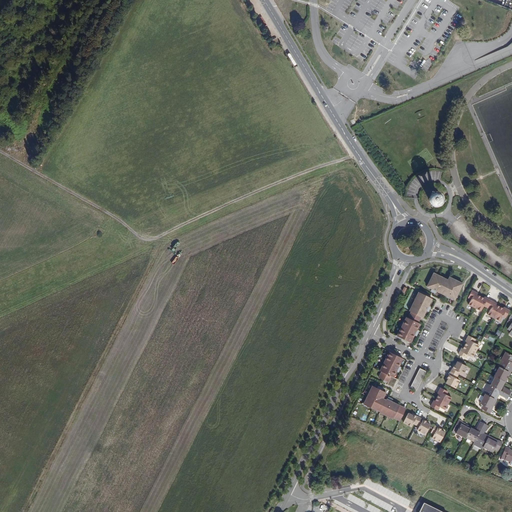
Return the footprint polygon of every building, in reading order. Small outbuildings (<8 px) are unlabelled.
[(448,296),(447,298),(456,303),(464,287),(450,280),(449,283),(435,276),(428,289),(433,292),(432,294),(436,296),(437,294),(443,296),(444,294),(448,296)] [(470,307),(476,310),(482,299),(479,298),(476,296),(476,295),(473,293),(469,300),(472,302),(470,307)] [(420,318),(422,320),(424,320),(428,313),(430,315),(432,311),(430,310),(433,302),(425,297),(420,295),(411,314),(413,315),(410,321),(408,320),(399,339),(412,345),(416,338),(418,339),(420,335),(418,334),(421,326),(419,326),(422,321),(419,320),(420,318)] [(488,302),(485,301),(482,299),(476,310),(482,314),(485,309),(488,310),(492,303),(488,301),(488,302)] [(489,317),(495,320),(501,309),(497,308),(495,306),(495,305),(492,303),(488,310),(491,312),(489,317)] [(507,312),(504,311),(501,309),(495,320),(501,324),(504,319),(507,320),(511,313),(507,311),(507,312)] [(469,342),(468,345),(466,348),(477,354),(480,347),(475,345),(477,342),(470,338),(468,341),(469,342)] [(474,360),(477,354),(466,348),(464,351),(463,354),(462,353),(460,357),(467,361),(469,357),(474,360)] [(500,359),(501,360),(497,368),(508,373),(511,367),(509,365),(509,364),(511,364),(511,361),(511,358),(503,353),(500,359)] [(403,370),(401,369),(405,361),(391,355),(382,374),(384,374),(381,380),(390,385),(389,387),(395,390),(399,382),(395,380),(399,373),(401,374),(403,370)] [(456,368),(455,367),(452,374),(459,378),(460,375),(464,376),(468,369),(459,364),(456,368)] [(502,381),(504,382),(508,373),(497,368),(493,376),(493,377),(502,381)] [(412,385),(411,387),(417,390),(418,388),(420,385),(421,382),(423,379),(424,376),(426,372),(421,369),(418,373),(417,376),(415,380),(413,383),(412,385)] [(457,381),(459,378),(452,374),(448,381),(449,381),(447,385),(457,390),(461,382),(457,381)] [(502,381),(493,377),(489,386),(496,389),(497,387),(499,388),(502,381)] [(504,399),(506,395),(500,391),(496,389),(489,386),(486,384),(481,394),(483,395),(494,401),(496,397),(495,396),(496,394),(499,396),(499,397),(504,399)] [(380,391),(375,389),(366,407),(395,421),(395,420),(402,423),(408,411),(393,404),(394,401),(390,399),(389,402),(388,401),(388,402),(385,401),(388,395),(384,393),(385,391),(381,389),(380,391)] [(442,394),(440,397),(438,400),(449,406),(453,399),(448,397),(449,394),(442,390),(440,393),(442,394)] [(490,411),(489,410),(494,401),(483,395),(478,404),(482,407),(480,410),(488,414),(490,411)] [(446,412),(449,406),(438,400),(437,403),(435,406),(434,405),(432,409),(439,413),(441,409),(446,412)] [(415,426),(418,427),(422,420),(415,417),(414,418),(410,415),(405,425),(413,429),(415,426)] [(428,425),(429,424),(422,420),(418,427),(421,429),(419,432),(427,436),(432,427),(428,425)] [(466,439),(466,438),(471,429),(472,428),(462,423),(463,422),(459,420),(455,429),(458,430),(456,434),(466,439)] [(483,450),(484,448),(489,437),(486,435),(485,436),(483,436),(485,432),(486,432),(488,427),(484,426),(480,432),(479,435),(475,443),(474,445),(483,450)] [(443,431),(436,428),(433,435),(436,437),(434,440),(442,444),(447,435),(443,433),(443,431)] [(476,433),(477,432),(471,429),(466,438),(475,443),(479,435),(476,433)] [(499,441),(499,442),(489,437),(484,448),(493,453),(495,450),(499,451),(503,443),(499,441)] [(511,450),(510,450),(510,449),(507,448),(503,456),(507,457),(505,460),(511,463),(511,461),(511,450)] [(444,511),(427,502),(421,511),(444,511)]
